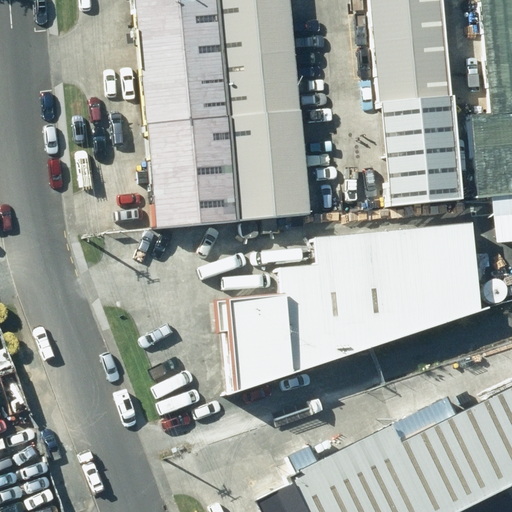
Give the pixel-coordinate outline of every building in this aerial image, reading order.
[(134,0),(155,232),(309,219),(290,0),(134,0)] [(441,0),(370,0),(391,211),(462,204),(441,0)] [(511,0),(480,0),(491,117),(470,119),(477,202),(511,199),(511,0)] [(228,304),(234,399),(300,379),(300,377),(479,317),(473,231),(312,242),(314,270),(277,273),(279,301),(228,304)] [(287,484),(289,489),(255,506),(258,511),(470,511),(511,491),(511,392),(457,420),(447,399),(391,427),(392,429),(317,467),(308,449),(286,460),(296,479),(287,484)]
